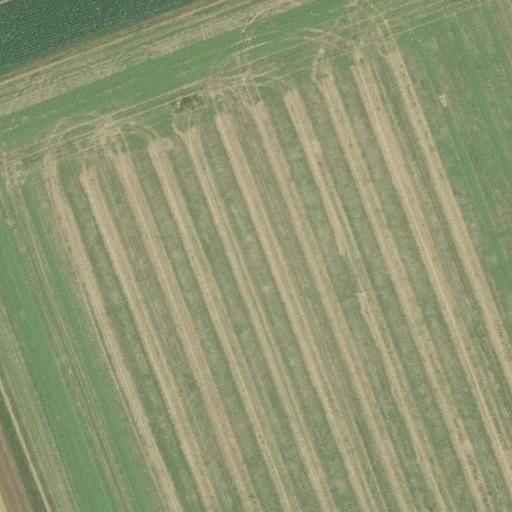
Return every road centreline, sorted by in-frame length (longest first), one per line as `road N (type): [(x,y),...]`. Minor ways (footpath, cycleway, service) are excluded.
road 1 (track): [(202,0),(0,76)]
road 2 (track): [(0,399),(42,511)]
